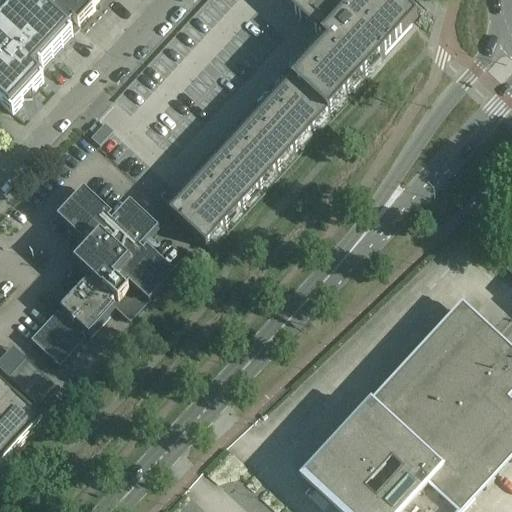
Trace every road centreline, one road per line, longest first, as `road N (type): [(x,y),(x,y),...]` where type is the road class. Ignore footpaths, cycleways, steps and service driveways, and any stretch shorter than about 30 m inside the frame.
road 1 (secondary): [(109,511),(379,213)]
road 2 (residential): [(169,0),(0,184)]
road 3 (secondary): [(510,32),(394,174),(379,213)]
road 4 (secondary): [(379,213),(416,197),(511,89)]
